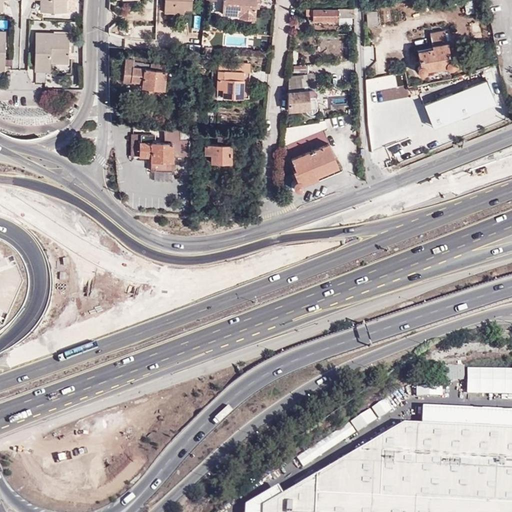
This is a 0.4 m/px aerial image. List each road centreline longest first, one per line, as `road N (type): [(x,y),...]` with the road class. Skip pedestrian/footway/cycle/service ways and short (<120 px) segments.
road 1 (motorway): [(0,411),(511,217)]
road 2 (motorway): [(492,193),(0,381)]
road 3 (motorway): [(492,193),(368,230),(186,261),(142,251),(63,196),(0,179)]
road 4 (motorway): [(137,383),(511,239)]
road 5 (primary): [(157,511),(294,397),(353,364),(493,314)]
road 6 (primary): [(511,286),(318,351),(225,410)]
road 7 (motorway): [(137,383),(402,290)]
road 8 (primary): [(511,139),(291,222)]
road 9 (residential): [(276,227),(268,183),(285,0)]
road 10 (primary): [(79,185),(171,246),(276,227)]
road 11 (unknown): [(360,0),(367,149),(377,189)]
road 12 (motorway): [(225,410),(112,511)]
road 13 (motorway): [(0,431),(137,383)]
road 14 (motorway): [(0,227),(22,242),(37,277),(34,307),(0,343)]
road 15 (primary): [(225,410),(130,511)]
